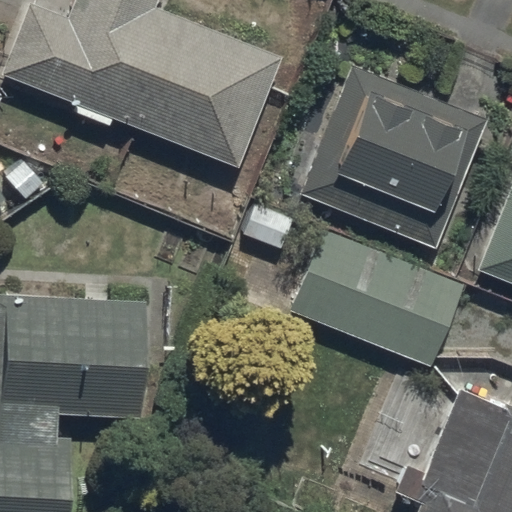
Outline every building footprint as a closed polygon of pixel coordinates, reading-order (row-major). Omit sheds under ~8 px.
[(27,0),(26,0),(0,66),(0,73),(235,164),(279,53),(153,5),(154,0),(70,0),(64,14),(27,0)] [(298,192),(434,246),(484,117),(349,64),(298,192)] [(511,173),(474,268),(511,282),(511,173)] [(239,232),(279,247),(291,216),(251,201),(239,232)] [(429,365),(461,284),(320,228),(288,309),(429,365)] [(0,511),(63,511),(67,437),(55,437),(56,412),(139,415),(145,298),(0,291),(0,511)] [(415,511),(511,511),(511,407),(458,386),(411,499),(419,502),(415,511)]
